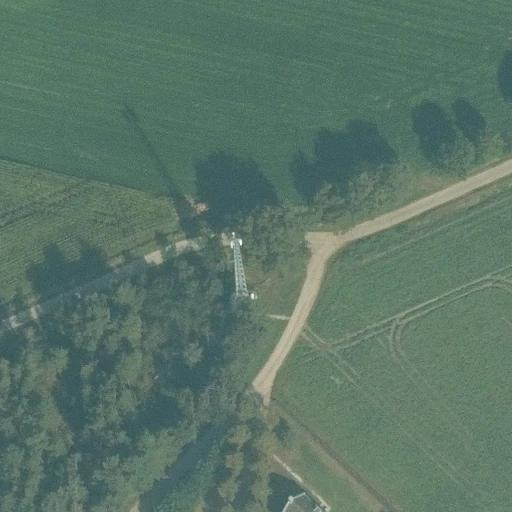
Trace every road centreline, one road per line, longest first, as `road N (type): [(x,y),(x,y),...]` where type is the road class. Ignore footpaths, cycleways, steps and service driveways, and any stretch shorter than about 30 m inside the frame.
road 1 (unclassified): [(329,238),(196,245),(0,328)]
road 2 (unclassified): [(329,238),(270,369),(140,511)]
road 3 (unclassified): [(329,238),(375,228),(511,167)]
